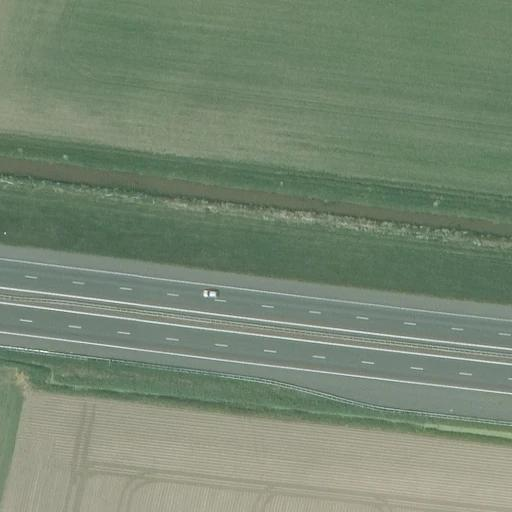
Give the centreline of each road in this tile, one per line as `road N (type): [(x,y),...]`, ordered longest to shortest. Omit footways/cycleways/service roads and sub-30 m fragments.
road 1 (motorway): [(511,325),(0,273)]
road 2 (motorway): [(0,324),(511,372)]
